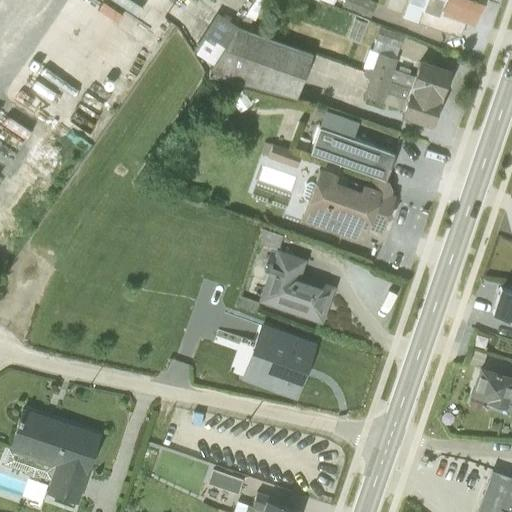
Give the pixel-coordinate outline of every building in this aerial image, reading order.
[(181,0),(168,19),(175,24),(191,0),(181,0)] [(253,0),(236,27),(264,37),(267,33),(249,25),(251,20),(254,21),(266,0),(253,0)] [(368,16),(373,4),(361,0),(343,0),(341,6),(368,16)] [(479,0),(407,0),(401,18),(458,37),(464,19),(472,22),(479,0)] [(191,52),(208,70),(236,27),(215,14),(191,52)] [(365,24),(352,19),(346,37),(359,42),(365,24)] [(208,70),(205,76),(294,100),(310,54),(236,27),(208,70)] [(402,36),(379,27),(370,51),(367,50),(362,67),(365,68),(364,73),(440,99),(449,70),(419,60),(412,77),(407,75),(409,70),(399,66),(397,71),(392,69),(395,59),(394,59),(402,36)] [(399,117),(430,128),(440,99),(364,73),(362,77),(367,79),(361,96),(362,96),(401,111),(399,117)] [(299,221),(320,229),(322,227),(338,233),(338,235),(353,240),(357,231),(363,228),(380,233),(394,195),(390,193),(391,190),(387,181),(384,179),(393,153),(351,139),(357,123),(324,111),(308,153),(369,175),(366,184),(362,183),(359,189),(334,180),(336,174),(318,168),(313,182),(309,181),(304,184),(301,194),(303,199),(306,200),(299,221)] [(376,127),(372,140),(395,146),(398,133),(376,127)] [(264,142),(259,155),(294,167),(299,154),(264,142)] [(282,234),(261,227),(255,241),(267,245),(259,271),(266,274),(257,299),(319,321),(331,287),(299,276),(305,259),(276,249),(282,234)] [(511,291),(499,287),(490,313),(511,319),(511,291)] [(243,376),(294,396),(295,394),(294,393),(311,345),(261,326),(243,376)] [(511,379),(479,369),(471,395),(487,400),(486,403),(511,410),(511,379)] [(44,492),(75,502),(97,435),(21,409),(21,410),(3,464),(48,479),(44,492)] [(208,479),(235,489),(238,479),(212,469),(208,479)] [(511,511),(511,477),(490,470),(475,511),(511,511)] [(232,511),(296,511),(297,511),(277,504),(278,500),(256,492),(251,506),(236,501),(232,511)]
